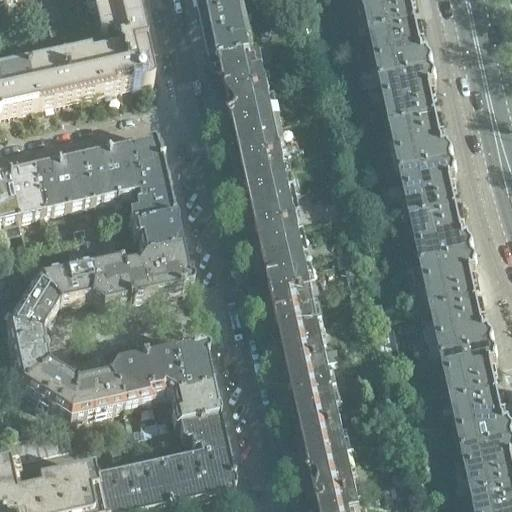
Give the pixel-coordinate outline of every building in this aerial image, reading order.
[(136,13),(133,0),(92,0),(94,5),(89,7),(93,23),(96,22),(136,13)] [(237,0),(194,0),(197,9),(237,0)] [(245,34),(237,0),(197,9),(204,43),(245,34)] [(417,31),(411,2),(416,1),(415,0),(362,0),(365,12),(370,11),(376,40),(417,31)] [(144,46),(139,26),(136,13),(96,22),(100,38),(102,38),(104,46),(109,45),(110,49),(116,53),(144,46)] [(86,24),(83,14),(66,18),(68,29),(80,26),(86,24)] [(62,49),(59,37),(81,32),(80,26),(68,29),(52,32),(55,45),(51,46),(52,50),(56,49),(56,51),(62,49)] [(424,60),(420,45),(417,31),(376,40),(382,69),(377,70),(381,87),(433,76),(429,58),(424,60)] [(252,67),(245,34),(204,43),(212,77),(252,67)] [(153,87),(144,46),(116,53),(117,57),(120,57),(128,96),(150,91),(151,90),(152,90),(152,89),(153,89),(153,88),(153,87)] [(120,57),(117,57),(89,64),(97,103),(128,96),(120,57)] [(97,103),(89,64),(60,70),(65,91),(59,92),(63,110),(97,103)] [(265,90),(263,81),(255,82),(252,67),(212,77),(212,79),(216,90),(215,90),(215,91),(216,92),(225,90),(228,104),(229,108),(270,99),(268,90),(265,90)] [(63,110),(59,92),(65,91),(60,70),(26,77),(35,116),(63,110)] [(438,123),(431,94),(436,93),(433,76),(381,87),(385,105),(390,104),(396,132),(438,123)] [(35,116),(26,77),(0,83),(0,104),(3,104),(7,123),(35,116)] [(317,88),(315,80),(303,83),(304,91),(317,88)] [(295,93),(293,84),(282,87),(284,96),(295,93)] [(318,96),(317,88),(304,91),(306,99),(318,96)] [(274,133),(269,109),(272,108),(270,99),(229,108),(230,108),(232,112),(234,116),(233,117),(233,118),(232,120),(232,121),(232,122),(236,141),(274,133)] [(444,152),(441,138),(438,123),(396,132),(403,161),(398,162),(402,180),(453,168),(449,151),(444,152)] [(280,157),(274,133),(236,141),(244,175),(285,166),(283,157),(280,157)] [(331,156),(330,147),(317,150),(319,158),(331,156)] [(166,193),(157,152),(156,151),(155,151),(132,156),(141,199),(136,200),(138,208),(150,205),(149,197),(166,193)] [(141,199),(132,156),(106,162),(116,205),(136,200),(141,199)] [(333,164),(331,156),(319,158),(321,166),(333,164)] [(116,205),(106,162),(80,168),(89,211),(116,205)] [(289,200),(284,176),(287,175),(285,166),(244,175),(251,208),(289,200)] [(89,211),(80,168),(56,173),(65,216),(89,211)] [(458,216),(452,187),(457,186),(453,168),(402,180),(406,197),(410,196),(417,225),(458,216)] [(65,216),(56,173),(32,178),(41,221),(65,216)] [(41,221),(32,178),(6,184),(16,227),(41,221)] [(0,230),(16,227),(6,184),(0,185),(0,230)] [(173,226),(166,193),(149,197),(150,205),(138,208),(134,209),(136,219),(128,221),(131,235),(173,226)] [(295,224),(289,200),(251,208),(259,242),(300,233),(297,224),(295,224)] [(346,223),(344,215),(332,217),(334,225),(346,223)] [(464,245),(461,230),(458,216),(417,225),(423,253),(418,255),(422,272),(473,261),(469,243),(464,245)] [(348,231),(346,223),(334,225),(336,233),(348,231)] [(181,258),(173,226),(131,235),(129,236),(133,254),(138,253),(141,263),(144,266),(149,265),(181,258)] [(97,243),(94,233),(70,238),(72,248),(97,243)] [(304,267),(299,243),(302,242),(300,233),(259,242),(266,276),(304,267)] [(187,289),(181,258),(149,265),(152,278),(155,278),(161,303),(190,297),(191,297),(192,296),(192,295),(193,294),(193,293),(193,292),(192,290),(191,289),(190,289),(188,288),(187,289)] [(478,308),(472,279),(477,278),(473,261),(422,272),(426,290),(431,288),(437,317),(478,308)] [(161,303),(155,278),(152,278),(149,265),(144,266),(141,263),(138,264),(136,267),(120,271),(131,310),(161,303)] [(131,310),(120,271),(119,267),(90,273),(94,291),(90,309),(91,310),(91,309),(92,309),(102,315),(131,310)] [(312,301),(304,267),(266,276),(273,309),(312,301)] [(90,309),(94,291),(90,273),(71,277),(68,284),(61,280),(35,285),(59,316),(60,316),(60,315),(60,314),(69,312),(69,314),(80,312),(80,310),(89,308),(89,309),(90,309)] [(361,290),(360,286),(359,282),(347,284),(349,292),(361,290)] [(59,316),(35,285),(21,307),(25,314),(17,315),(4,337),(42,343),(42,342),(41,341),(46,333),(48,334),(54,324),(53,323),(58,316),(59,316)] [(363,298),(361,290),(349,292),(350,301),(363,298)] [(319,334),(312,301),(273,309),(281,343),(319,334)] [(485,337),(481,322),(478,308),(437,317),(443,346),(439,347),(442,364),(494,353),(490,336),(485,337)] [(386,326),(383,312),(375,314),(378,328),(386,326)] [(327,368),(319,334),(281,343),(288,376),(327,368)] [(47,373),(45,364),(47,363),(44,353),(43,353),(41,344),(42,344),(42,343),(4,337),(9,362),(16,366),(11,372),(17,398),(49,373),(48,373),(47,373)] [(376,357),(374,349),(362,351),(363,360),(376,357)] [(499,400),(492,372),(497,371),(494,353),(442,364),(446,382),(451,381),(457,410),(499,400)] [(211,396),(204,364),(205,364),(206,364),(207,363),(207,362),(208,361),(208,359),(208,358),(207,358),(207,357),(205,356),(204,355),(203,355),(174,361),(180,388),(177,389),(180,403),(211,396)] [(377,365),(376,357),(363,360),(365,368),(377,365)] [(180,388),(174,361),(144,368),(153,409),(167,406),(172,408),(175,404),(180,403),(177,389),(180,388)] [(154,413),(153,409),(144,368),(115,374),(109,385),(108,384),(107,384),(129,418),(154,413)] [(334,401),(327,368),(288,376),(296,410),(334,401)] [(69,432),(76,391),(75,391),(74,391),(66,386),(67,385),(58,379),(57,380),(49,375),(49,374),(49,373),(17,398),(38,412),(34,418),(43,423),(47,418),(69,432)] [(129,418),(107,384),(106,385),(106,386),(97,388),(97,386),(86,389),(86,390),(77,392),(77,391),(76,391),(69,432),(94,426),(98,419),(105,424),(129,418)] [(218,424),(211,396),(180,403),(175,404),(172,408),(174,419),(169,420),(172,433),(177,432),(218,424)] [(505,429),(502,415),(499,400),(457,410),(464,438),(459,439),(463,457),(511,445),(511,436),(510,428),(505,429)] [(341,435),(334,401),(296,410),(303,443),(341,435)] [(390,424),(389,416),(376,419),(378,427),(390,424)] [(225,457),(218,424),(177,432),(181,448),(184,451),(188,450),(190,458),(193,459),(199,458),(200,467),(209,465),(209,461),(225,457)] [(392,432),(390,424),(378,427),(380,435),(392,432)] [(68,452),(64,432),(45,437),(50,457),(68,452)] [(349,468),(341,435),(303,443),(311,477),(349,468)] [(155,457),(151,438),(133,442),(138,462),(155,457)] [(138,462),(133,442),(119,446),(123,465),(138,462)] [(511,494),(511,445),(463,457),(467,474),(472,473),(478,502),(511,494)] [(235,500),(225,457),(209,461),(209,465),(200,467),(192,469),(201,510),(234,502),(235,501),(235,500)] [(356,502),(349,468),(311,477),(315,496),(316,498),(317,499),(318,500),(320,501),(319,505),(319,509),(318,509),(319,510),(356,502)] [(190,511),(201,510),(192,469),(159,476),(166,511),(190,511)] [(99,511),(95,490),(95,489),(15,506),(8,475),(0,477),(0,511),(99,511)] [(166,511),(159,476),(127,483),(132,511),(166,511)] [(132,511),(127,483),(95,490),(99,511),(132,511)] [(405,491),(403,483),(391,486),(393,494),(405,491)] [(407,499),(405,491),(393,494),(395,502),(407,499)] [(511,511),(511,494),(478,502),(480,511),(511,511)] [(358,511),(356,502),(319,510),(318,511),(358,511)]
